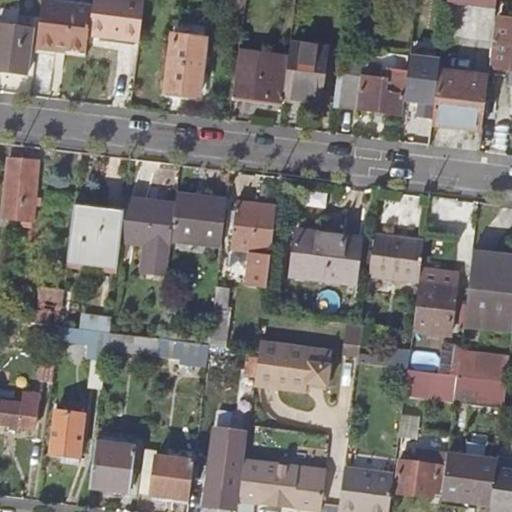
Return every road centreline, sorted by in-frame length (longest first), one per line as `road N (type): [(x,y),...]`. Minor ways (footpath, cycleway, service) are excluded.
road 1 (residential): [(0,118),(511,182)]
road 2 (unknown): [(337,511),(350,369)]
